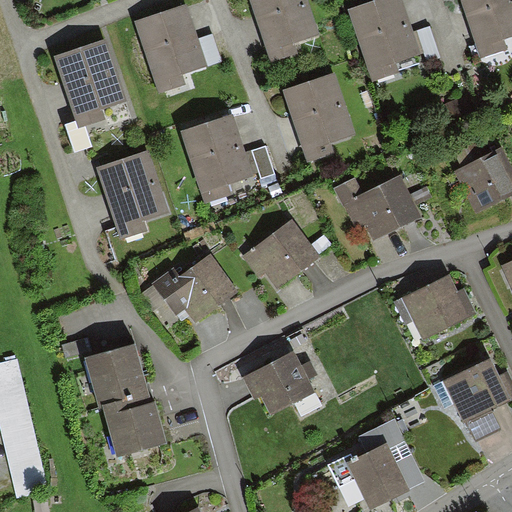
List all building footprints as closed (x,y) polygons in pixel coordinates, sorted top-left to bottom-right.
[(309,0),(252,0),(271,57),(298,49),(295,39),(320,31),(309,0)] [(404,0),(363,0),(349,5),(374,77),(400,69),(396,58),(421,50),(404,0)] [(511,0),(463,0),(481,54),(508,45),(505,35),(511,33),(511,0)] [(187,1),(136,17),(159,89),(187,80),(184,69),(206,62),(187,1)] [(430,23),(416,27),(427,60),(441,55),(430,23)] [(213,30),(199,35),(208,63),(222,58),(213,30)] [(107,32),(54,49),(78,124),(106,115),(102,105),(127,97),(107,32)] [(336,66),(283,84),(308,157),(335,148),(332,140),(358,131),(336,66)] [(468,92),(442,103),(448,117),(474,105),(468,92)] [(233,106),(180,124),(206,199),(232,190),(228,179),(255,170),(233,106)] [(462,164),(454,167),(476,210),(511,191),(511,162),(502,143),(483,153),(474,137),(453,147),(462,164)] [(266,143),(252,148),(262,177),(276,172),(266,143)] [(149,146),(97,162),(121,237),(149,229),(144,216),(169,208),(149,146)] [(374,238),(422,213),(401,171),(362,191),(354,176),(336,186),(357,227),(366,222),(374,238)] [(278,286),(321,253),(292,216),(243,254),(259,275),(266,270),(278,286)] [(195,321),(242,289),(213,247),(179,271),(175,265),(153,280),(177,313),(185,307),(195,321)] [(511,257),(501,263),(511,286),(511,257)] [(449,270),(393,298),(405,323),(413,319),(422,337),(477,310),(465,285),(458,288),(449,270)] [(295,345),(307,340),(303,331),(291,336),(295,345)] [(66,358),(90,351),(86,338),(63,345),(66,358)] [(118,455),(169,441),(157,397),(153,398),(136,340),(86,354),(101,407),(104,406),(118,455)] [(302,362),(294,346),(243,372),(255,395),(262,391),(271,410),(294,398),(302,413),(324,402),(310,375),(318,371),(311,357),(302,362)] [(491,351),(441,376),(454,401),(475,442),(504,427),(492,404),(510,394),(510,396),(511,395),(511,376),(507,368),(501,371),(491,351)] [(0,361),(0,423),(15,485),(46,478),(18,357),(0,361)] [(454,401),(441,376),(432,382),(444,406),(454,401)] [(395,416),(358,434),(364,446),(389,434),(393,444),(406,438),(395,416)] [(357,476),(370,503),(412,484),(393,444),(389,434),(364,446),(359,448),(357,445),(328,459),(340,484),(357,476)] [(425,478),(406,438),(393,444),(412,484),(425,478)] [(46,478),(15,485),(17,497),(49,489),(46,478)] [(205,511),(200,502),(178,511),(205,511)]
